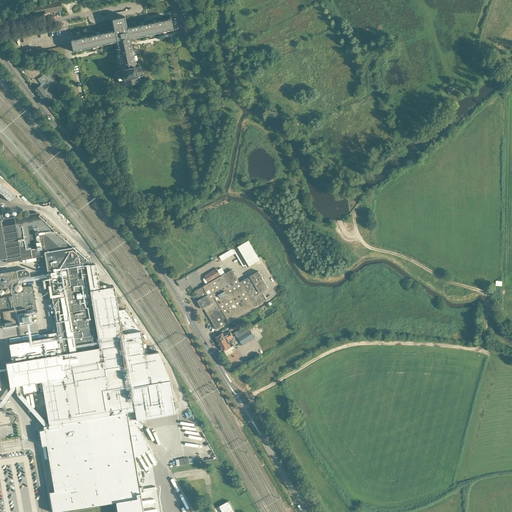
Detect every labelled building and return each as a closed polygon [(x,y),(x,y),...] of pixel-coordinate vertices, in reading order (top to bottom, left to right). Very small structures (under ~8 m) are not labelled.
[(30,7),(31,11),(32,16),(62,10),(60,0),(51,2),(50,0),(47,1),(47,3),(41,4),(40,3),(37,3),(37,5),(30,7)] [(127,27),(124,16),(110,19),(113,30),(69,40),(72,51),(92,47),(92,49),(96,48),(96,46),(115,42),(116,45),(114,45),(115,49),(120,70),(116,71),(118,81),(121,80),(122,84),(124,83),(125,86),(138,83),(137,80),(140,80),(139,76),(142,76),(140,66),(136,67),(132,45),(130,45),(129,39),(148,35),(149,37),(153,36),(153,34),(173,30),(170,18),(127,27)] [(38,87),(34,90),(38,94),(54,81),(47,72),(46,73),(37,79),(41,84),(45,82),(46,83),(42,87),(40,85),(38,87)] [(54,81),(38,94),(42,99),(46,96),(48,94),(46,92),(50,89),(53,87),(53,88),(51,90),(61,103),(66,99),(60,92),(58,89),(59,88),(54,81)] [(459,88),(456,83),(446,89),(449,94),(459,88)] [(0,192),(0,193),(10,201),(15,195),(0,181),(0,192)] [(0,205),(0,204),(0,233),(1,233),(6,263),(45,256),(46,265),(47,272),(58,336),(9,344),(12,362),(5,363),(9,387),(41,381),(46,410),(49,425),(42,426),(43,430),(39,431),(41,446),(46,445),(54,491),(48,492),(51,511),(58,511),(116,502),(117,511),(143,511),(140,493),(143,492),(142,487),(139,488),(134,458),(150,449),(138,427),(142,424),(141,423),(140,418),(136,419),(134,406),(138,405),(135,386),(170,380),(159,353),(159,352),(158,352),(145,354),(141,331),(125,309),(118,310),(114,286),(99,289),(95,264),(91,265),(91,261),(88,259),(89,254),(57,225),(54,227),(38,213),(12,217),(3,219),(3,217),(0,205)] [(260,260),(249,241),(235,248),(238,253),(236,254),(243,267),(245,266),(247,268),(260,260)] [(222,261),(234,254),(231,250),(219,257),(222,261)] [(232,269),(221,276),(217,269),(209,273),(204,276),(209,283),(194,291),(216,330),(267,300),(262,292),(268,288),(259,271),(240,282),(232,269)] [(15,271),(0,272),(0,288),(11,287),(11,292),(15,291),(14,286),(12,286),(12,283),(17,282),(15,271)] [(14,295),(0,297),(0,318),(1,323),(2,323),(2,326),(1,326),(2,328),(20,325),(19,325),(32,323),(30,313),(37,311),(33,285),(22,286),(23,291),(13,293),(14,295)] [(236,328),(241,326),(239,323),(237,324),(230,328),(232,331),(236,328)] [(231,339),(236,335),(237,336),(242,333),(240,330),(235,333),(232,334),(218,343),(223,352),(231,347),(233,346),(232,343),(233,342),(231,339)] [(238,338),(238,339),(242,346),(254,338),(250,331),(247,333),(238,338)] [(232,334),(230,332),(224,335),(223,333),(215,338),(218,343),(232,334)] [(0,424),(14,422),(15,420),(17,418),(12,414),(5,415),(4,409),(0,409),(0,424)] [(234,511),(229,501),(219,507),(222,511),(234,511)]
